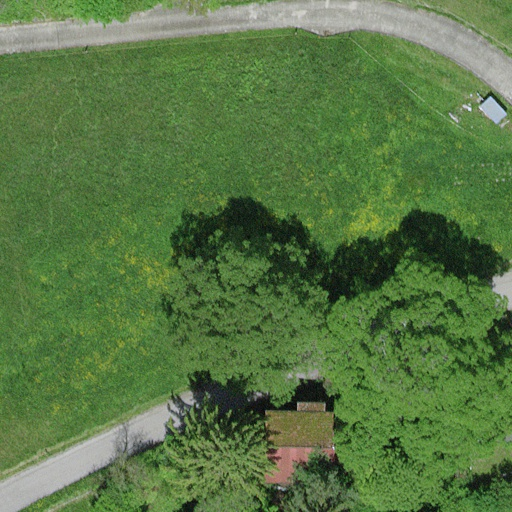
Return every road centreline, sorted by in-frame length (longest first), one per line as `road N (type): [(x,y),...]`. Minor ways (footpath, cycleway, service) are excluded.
road 1 (unclassified): [(16,511),(511,287)]
road 2 (track): [(511,96),(411,28),(189,31),(0,55)]
